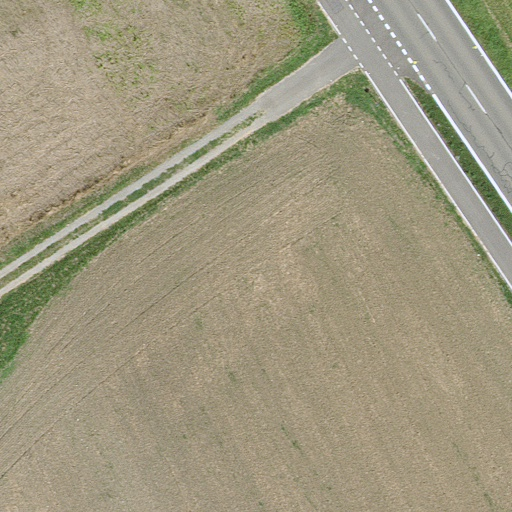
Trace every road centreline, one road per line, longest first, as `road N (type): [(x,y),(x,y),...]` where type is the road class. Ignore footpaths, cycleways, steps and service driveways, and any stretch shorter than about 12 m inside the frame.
road 1 (track): [(0,274),(360,41),(407,0)]
road 2 (secondary): [(407,0),(511,154)]
